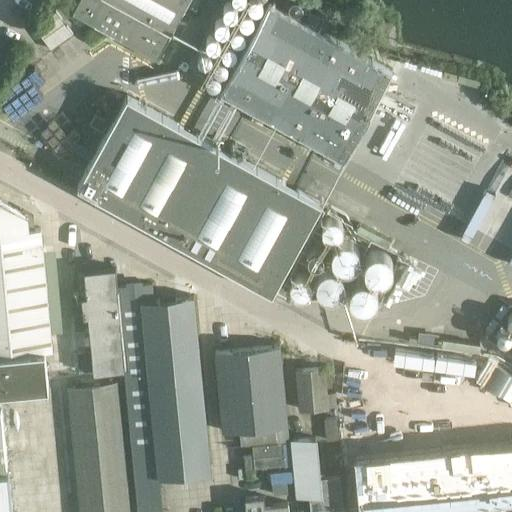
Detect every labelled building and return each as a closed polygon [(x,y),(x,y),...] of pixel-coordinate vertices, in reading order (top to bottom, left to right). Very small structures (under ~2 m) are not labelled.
[(77,0),(74,7),(99,23),(157,57),(187,0),(77,0)] [(391,71),(281,11),(267,3),(219,91),(342,159),(391,71)] [(235,22),(235,21),(234,17),(231,13),(228,11),(224,10),(220,11),(216,13),(213,17),(212,21),(213,25),(215,29),(219,31),(222,33),(227,32),(231,29),(234,26),(235,22)] [(38,25),(52,46),(73,32),(58,11),(38,25)] [(218,52),(217,46),(214,42),(210,40),(205,39),(199,41),(196,44),(194,48),(193,52),(194,56),(197,61),(202,64),(205,64),(209,64),(214,62),(217,57),(218,52)] [(75,184),(145,223),(270,291),(271,290),(320,201),(194,133),(125,94),(110,121),(94,112),(88,122),(104,131),(75,184)] [(511,163),(511,166),(500,160),(461,235),(491,251),(511,211),(511,163)] [(51,348),(46,287),(40,227),(28,228),(27,215),(0,200),(0,390),(48,386),(44,349),(51,348)] [(354,253),(353,248),(351,244),(347,241),(343,240),(336,241),(333,243),(330,247),(328,253),(329,258),(332,262),(336,265),(341,266),(346,265),(350,262),(353,258),(354,253)] [(387,264),(386,259),(383,254),(379,252),(375,251),(370,251),(365,254),(362,258),(361,262),(362,267),(364,272),(367,275),(373,277),(378,276),(383,274),(386,270),(387,264)] [(340,279),(340,278),(339,273),(336,269),(331,266),(326,265),(321,267),(317,270),(315,274),(314,279),(315,284),(317,287),(322,290),(327,292),(331,291),(336,288),(339,283),(340,279)] [(152,299),(150,283),(114,287),(112,267),(82,269),(85,295),(80,295),(82,315),(87,314),(92,371),(123,367),(137,511),(161,508),(158,476),(209,473),(192,295),(152,299)] [(373,292),(372,288),(369,283),(365,280),(361,279),(356,279),(351,282),(347,287),(346,292),(347,296),(350,301),(354,304),(359,305),(364,304),(368,302),(371,297),(373,292)] [(285,424),(278,343),(214,350),(222,430),(285,424)] [(326,406),(322,365),(295,368),(299,409),(326,406)] [(127,511),(114,381),(66,386),(78,511),(127,511)] [(329,438),(339,437),(338,417),(327,418),(329,438)] [(340,511),(337,476),(319,478),(315,437),(291,439),(296,495),(308,494),(309,511),(340,511)] [(438,453),(348,461),(353,511),(452,511),(511,506),(511,445),(449,452),(449,451),(449,450),(448,449),(447,448),(446,447),(445,447),(444,447),(443,447),(442,447),(441,447),(441,448),(440,448),(440,449),(439,449),(439,450),(438,450),(438,451),(438,452),(438,453)] [(0,511),(10,511),(6,470),(0,470),(0,511)] [(266,495),(295,492),(294,481),(265,484),(266,495)] [(287,511),(286,501),(263,504),(262,495),(244,497),(245,511),(287,511)]
